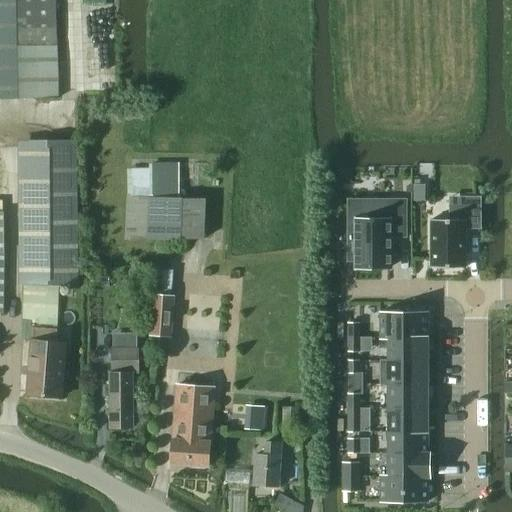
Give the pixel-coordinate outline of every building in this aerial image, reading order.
[(15,0),(0,0),(0,98),(18,98),(15,0)] [(58,98),(55,0),(15,0),(18,98),(58,98)] [(76,148),(19,148),(18,282),(76,282),(76,148)] [(128,197),(127,239),(203,239),(203,199),(192,198),(192,164),(154,164),(154,197),(128,197)] [(464,220),(431,220),(431,268),(466,268),(466,228),(480,228),(480,198),(464,198),(464,220)] [(355,240),(348,240),(348,262),(356,262),(356,267),(391,267),(390,239),(407,239),(407,200),(390,200),(390,219),(355,219),(355,240)] [(148,335),(171,337),(174,296),(171,295),(173,270),(153,269),(148,335)] [(57,283),(24,282),(21,337),(55,337),(57,283)] [(387,338),(427,338),(427,313),(379,313),(379,339),(387,339),(387,338)] [(347,338),(358,338),(358,324),(347,324),(347,338)] [(30,337),(28,396),(62,397),(64,344),(55,344),(55,337),(30,337)] [(358,352),(358,338),(347,338),(347,352),(358,352)] [(427,361),(427,338),(387,338),(387,339),(387,360),(387,361),(427,361)] [(132,373),(137,373),(137,350),(111,350),(112,373),(109,373),(109,428),(132,428),(132,373)] [(387,361),(387,360),(379,360),(379,386),(387,386),(387,384),(427,384),(427,361),(387,361)] [(347,373),(358,373),(358,361),(347,361),(347,373)] [(387,408),(427,408),(427,384),(387,384),(387,386),(387,408)] [(207,466),(213,387),(177,385),(171,463),(207,466)] [(347,408),(358,408),(358,394),(347,394),(347,408)] [(252,406),(250,430),(263,431),(265,407),(252,406)] [(282,432),(299,432),(299,407),(282,407),(282,432)] [(358,432),(358,408),(347,408),(347,432),(358,432)] [(427,431),(427,408),(387,408),(387,431),(427,431)] [(427,454),(427,453),(427,450),(427,431),(387,431),(387,454),(424,454),(427,454)] [(358,454),(358,440),(347,440),(347,454),(358,454)] [(278,486),(281,444),(265,443),(265,455),(254,455),(253,485),(278,486)] [(424,454),(387,454),(387,476),(387,477),(427,477),(427,478),(429,478),(429,453),(427,453),(427,454),(424,454)] [(342,477),(358,477),(358,463),(348,463),(347,463),(342,463),(342,477)] [(427,502),(427,478),(427,477),(387,477),(387,476),(379,476),(379,502),(427,502)] [(358,491),(358,477),(342,477),(342,491),(358,491)]
